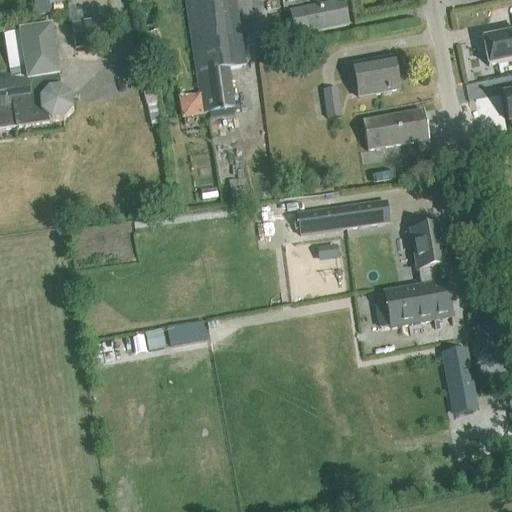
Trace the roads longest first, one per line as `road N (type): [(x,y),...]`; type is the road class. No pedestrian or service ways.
road 1 (residential): [(432,0),(468,184)]
road 2 (track): [(468,184),(511,364)]
